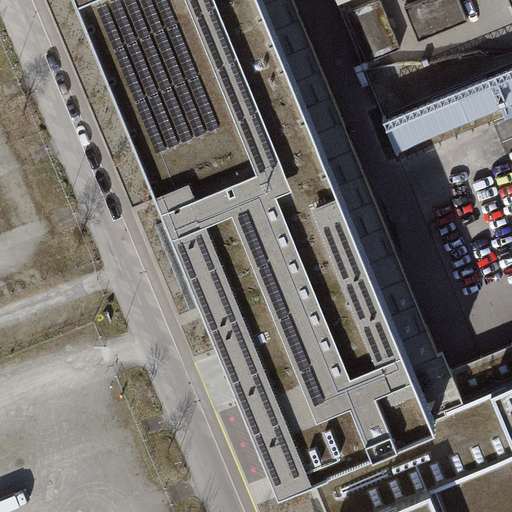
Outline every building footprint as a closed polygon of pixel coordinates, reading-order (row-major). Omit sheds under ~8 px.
[(310,463),(443,408),(511,380),(511,345),(511,344),(452,368),(443,346),(437,348),(417,299),(295,0),(80,0),(233,374),(278,483),(313,469),(310,463)] [(401,46),(381,0),(373,0),(347,11),(367,60),(401,46)] [(422,0),(407,7),(420,39),(469,19),(461,0),(422,0)] [(435,65),(438,90),(466,87),(464,71),(460,71),(458,61),(435,65)] [(511,68),(384,122),(397,153),(511,105),(511,68)] [(511,511),(511,344),(511,345),(511,380),(443,408),(310,463),(313,469),(330,511),(511,511)]
